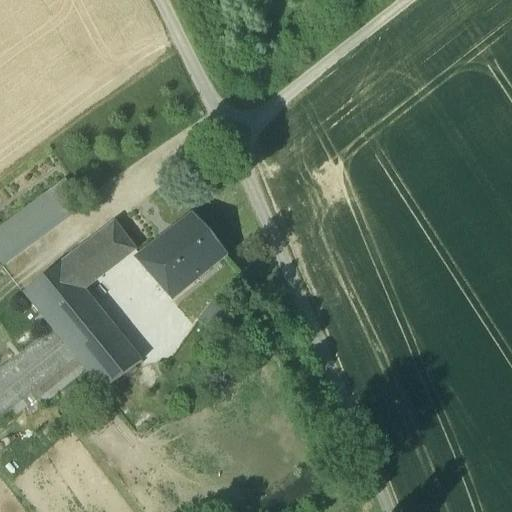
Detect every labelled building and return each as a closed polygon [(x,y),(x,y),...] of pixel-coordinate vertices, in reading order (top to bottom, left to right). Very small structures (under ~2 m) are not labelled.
[(48,195),(65,217),(81,205),(65,183),(48,195)] [(0,264),(0,265),(65,217),(48,195),(0,229),(0,264)] [(136,261),(170,303),(226,258),(197,222),(191,216),(136,261)] [(93,239),(114,267),(135,251),(113,224),(93,239)] [(114,267),(93,239),(82,248),(103,276),(114,267)] [(103,276),(82,248),(68,259),(90,287),(103,276)] [(22,294),(53,333),(0,376),(0,417),(9,410),(33,391),(74,358),(86,373),(103,393),(141,363),(95,306),(83,292),(90,287),(68,259),(22,294)] [(44,405),(86,373),(74,358),(33,391),(44,405)] [(31,416),(44,405),(33,391),(9,410),(16,419),(26,411),(31,416)]
